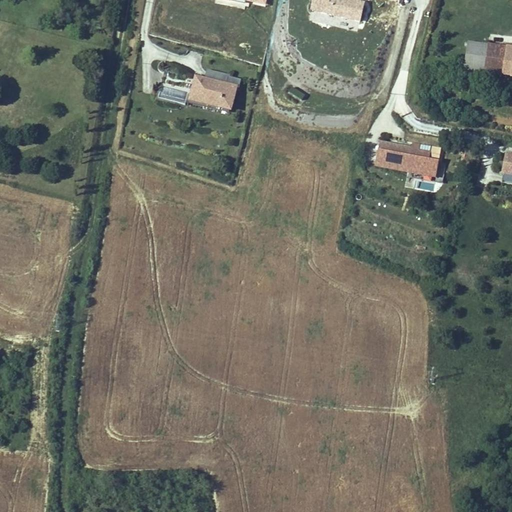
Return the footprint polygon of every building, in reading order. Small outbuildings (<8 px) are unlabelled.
[(313,0),(311,19),(362,27),(366,4),(356,3),(356,0),(313,0)] [(467,73),(511,79),(511,48),(471,43),(467,73)] [(195,78),(188,107),(233,118),(242,81),(207,73),(205,81),(195,78)] [(380,140),(375,173),(407,177),(405,188),(436,192),(442,149),(380,140)] [(511,155),(506,154),(502,181),(511,182),(511,155)]
